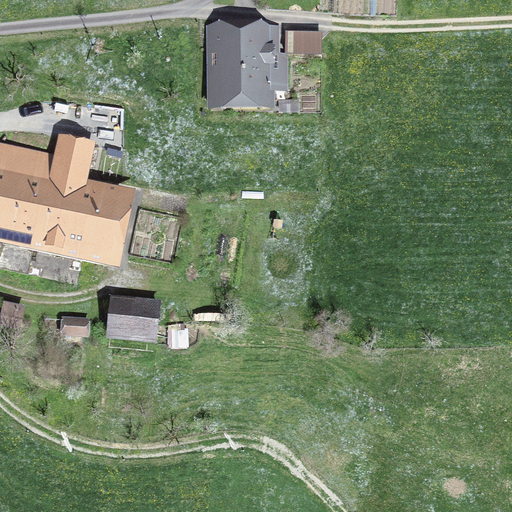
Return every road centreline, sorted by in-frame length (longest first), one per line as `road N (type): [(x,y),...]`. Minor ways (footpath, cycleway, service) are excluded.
road 1 (track): [(0,398),(84,446),(155,452),(226,437),(251,441),(288,462),(339,511)]
road 2 (track): [(163,11),(511,21)]
road 3 (track): [(0,27),(163,11),(193,0)]
road 4 (track): [(0,289),(60,297),(125,283)]
